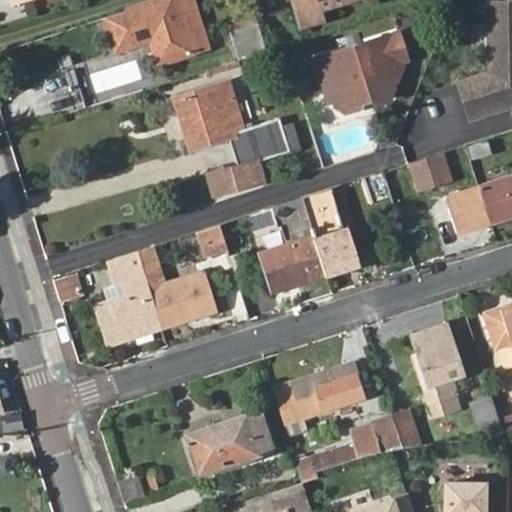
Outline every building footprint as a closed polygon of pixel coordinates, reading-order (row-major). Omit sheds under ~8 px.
[(158,0),(105,16),(115,50),(150,39),(157,63),(206,48),(191,0),(158,0)] [(303,0),(289,0),(292,9),(305,5),(303,0)] [(344,0),(303,0),(305,5),(292,9),(298,26),(321,19),(318,9),(344,0)] [(511,6),(487,6),(488,76),(458,86),(469,122),(511,108),(511,6)] [(228,32),(237,60),(264,53),(254,24),(228,32)] [(396,34),(312,59),(327,103),(331,102),(333,108),(342,114),(356,110),(358,103),(367,100),(373,104),(387,100),(391,90),(389,84),(394,83),(400,68),(398,64),(404,62),(396,34)] [(173,98),(184,132),(186,131),(191,150),(227,139),(235,166),(211,173),(220,204),(268,190),(259,161),(287,152),(278,124),(244,134),(233,94),(212,101),(209,88),(207,87),(173,98)] [(487,138),(467,143),(471,158),(490,153),(487,138)] [(413,166),(420,187),(451,178),(444,156),(413,166)] [(382,172),(362,178),(369,203),(391,196),(382,172)] [(511,173),(480,184),(492,220),(511,214),(511,173)] [(459,231),(492,220),(480,184),(447,195),(459,231)] [(343,228),(330,189),(328,189),(301,198),(313,235),(326,273),(356,263),(346,227),(343,228)] [(220,225),(197,232),(204,256),(227,248),(220,225)] [(271,291),(326,273),(313,235),(259,253),(271,291)] [(155,265),(149,247),(135,252),(137,259),(140,269),(155,265)] [(112,285),(142,274),(140,269),(137,259),(106,269),(112,285)] [(57,299),(81,296),(78,271),(54,274),(57,299)] [(146,287),(158,325),(211,309),(198,271),(164,283),(166,288),(161,289),(159,284),(155,271),(142,274),(146,287)] [(104,343),(158,325),(146,287),(92,304),(104,343)] [(511,305),(485,314),(498,349),(511,345),(511,305)] [(416,332),(427,367),(423,369),(434,402),(437,401),(441,416),(460,410),(456,394),(472,389),(470,384),(458,388),(454,375),(463,372),(447,322),(445,322),(416,332)] [(295,383),(306,417),(365,398),(354,363),(295,383)] [(504,435),(491,396),(470,403),(481,437),(504,435)] [(394,415),(404,446),(422,444),(410,410),(394,415)] [(187,434),(201,475),(260,457),(259,452),(273,448),(262,415),(249,418),(247,415),(187,434)] [(379,448),(381,453),(404,446),(394,415),(375,421),(383,446),(379,448)] [(383,446),(375,421),(352,428),(356,441),(357,461),(381,453),(379,448),(383,446)] [(313,455),(319,473),(357,461),(356,441),(313,455)] [(117,480),(123,499),(134,495),(135,493),(131,477),(129,476),(117,480)] [(305,481),(271,491),(277,510),(297,503),(300,511),(314,508),(305,481)] [(486,481),(447,482),(447,511),(502,511),(486,511),(486,481)] [(398,511),(393,497),(356,510),(356,511),(398,511)]
